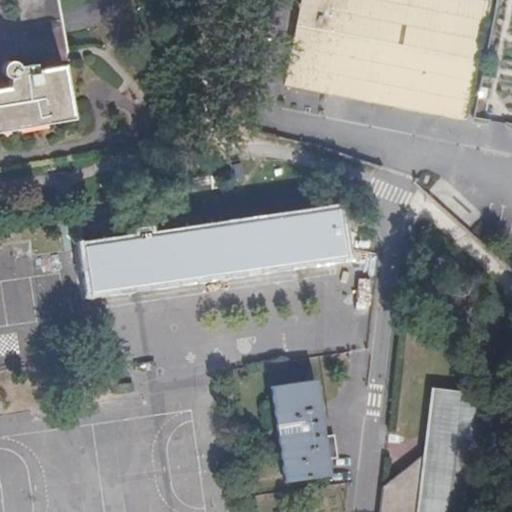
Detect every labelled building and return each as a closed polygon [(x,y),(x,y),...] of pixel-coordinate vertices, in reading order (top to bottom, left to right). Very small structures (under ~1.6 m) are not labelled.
[(0,0),(0,127),(67,116),(59,70),(33,74),(33,69),(16,71),(14,65),(4,64),(0,69),(0,71),(1,78),(7,81),(8,91),(0,92),(0,0)] [(462,123),(484,4),(462,0),(299,0),(283,89),(462,123)] [(87,294),(106,291),(102,266),(317,236),(321,260),(340,258),(333,212),(80,249),(87,294)] [(102,266),(106,291),(321,260),(317,236),(102,266)] [(266,389),(272,427),(316,421),(311,383),(266,389)] [(436,396),(435,404),(489,412),(490,401),(436,396)] [(429,458),(385,493),(383,511),(453,511),(454,507),(478,509),(489,412),(435,404),(429,458)] [(316,421),(272,427),(280,484),(325,477),(322,461),(319,438),(316,421)] [(319,438),(322,461),(333,459),(329,437),(319,438)]
